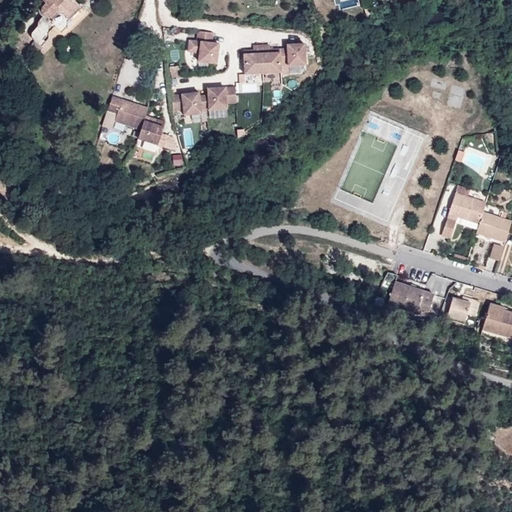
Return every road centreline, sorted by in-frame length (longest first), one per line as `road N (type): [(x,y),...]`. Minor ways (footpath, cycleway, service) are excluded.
road 1 (residential): [(227,255),(236,266),(320,296),(464,369),(511,383)]
road 2 (residential): [(511,289),(306,231),(256,233),(234,241),(227,255)]
road 3 (residential): [(0,245),(106,260),(227,255)]
road 4 (residential): [(166,0),(166,18),(300,35)]
